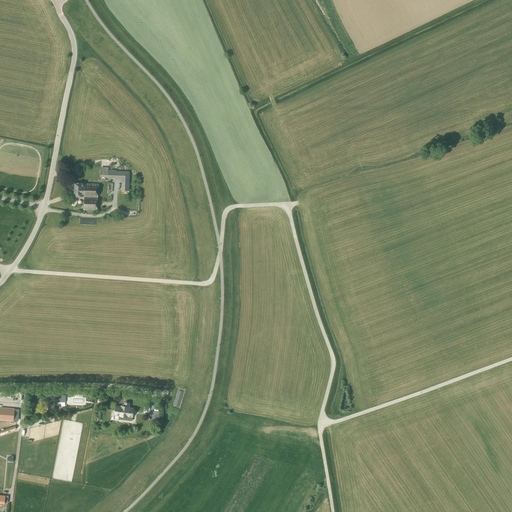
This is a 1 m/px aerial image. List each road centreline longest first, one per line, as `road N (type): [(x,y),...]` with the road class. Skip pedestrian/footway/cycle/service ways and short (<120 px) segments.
road 1 (track): [(332,511),(320,422),(333,360),(287,203),(227,208),(213,275),(203,284),(12,270)]
road 2 (unclassified): [(0,285),(41,219),(71,70),(72,37),(56,5)]
road 3 (track): [(320,422),(511,359)]
road 4 (unclassified): [(162,392),(0,386)]
